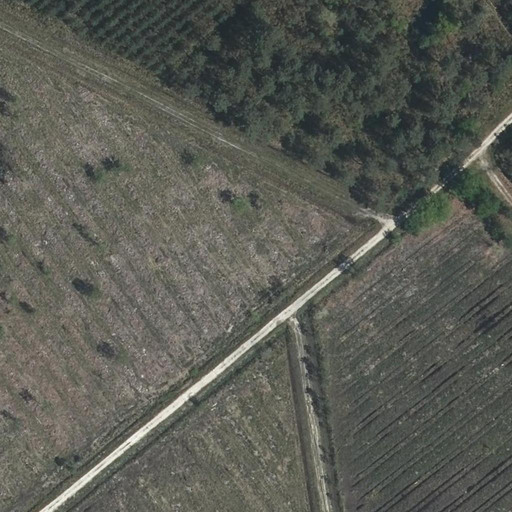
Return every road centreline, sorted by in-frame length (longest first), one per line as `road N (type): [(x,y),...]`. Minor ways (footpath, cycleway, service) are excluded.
road 1 (track): [(29,511),(511,119)]
road 2 (track): [(0,18),(389,219)]
road 3 (track): [(281,307),(316,511)]
